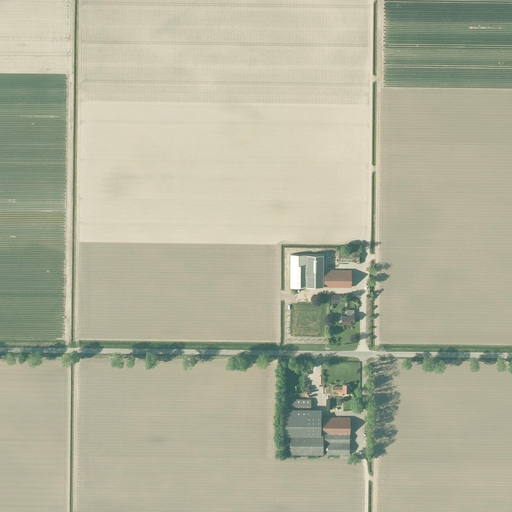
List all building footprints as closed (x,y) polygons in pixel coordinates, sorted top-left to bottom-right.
[(359,263),(359,250),(338,250),(338,263),(359,263)] [(290,254),(290,287),(306,287),(306,254),(290,254)] [(323,255),(306,254),(306,287),(323,287),(323,276),(324,276),(324,272),(323,272),(323,255)] [(351,287),(351,270),(324,270),(324,272),(324,276),(324,287),(351,287)] [(346,316),(342,316),(342,324),(350,324),(350,322),(354,322),(354,310),(346,310),(346,314),(346,316)] [(342,392),(350,392),(350,384),(342,384),(342,387),(333,386),(333,391),(338,391),(338,396),(342,396),(342,392)] [(323,432),(323,435),(321,435),(321,409),(311,409),(311,399),(291,399),(291,409),(285,409),(285,435),(291,435),(291,454),(323,454),(323,443),(324,443),(324,454),(349,455),(350,418),(323,417),(323,432)]
